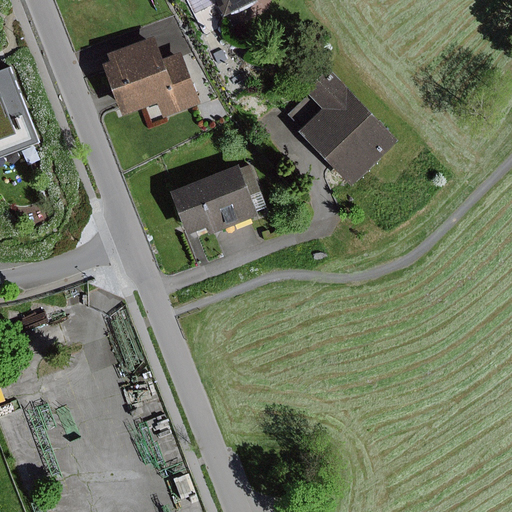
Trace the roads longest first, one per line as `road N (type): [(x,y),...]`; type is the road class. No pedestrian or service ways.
road 1 (track): [(511,161),(404,269),(256,283),(166,320)]
road 2 (unclassified): [(235,511),(132,237)]
road 3 (unclassified): [(132,237),(40,0)]
road 4 (residential): [(132,237),(87,257),(0,277)]
